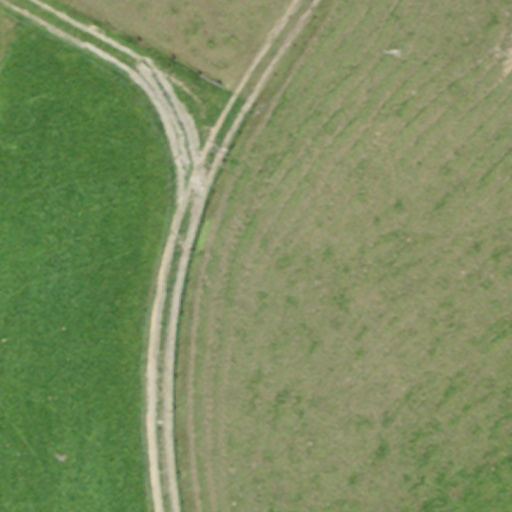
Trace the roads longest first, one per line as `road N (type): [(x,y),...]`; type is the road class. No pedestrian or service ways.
road 1 (track): [(168,511),(161,392),(191,214),(189,159),(176,119),(106,47),(6,0)]
road 2 (track): [(191,214),(246,92),(309,0)]
